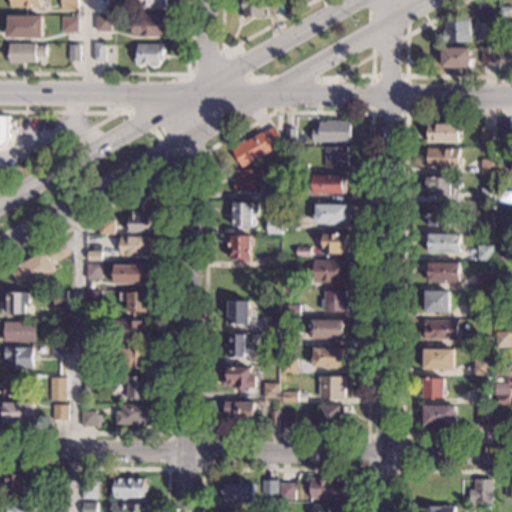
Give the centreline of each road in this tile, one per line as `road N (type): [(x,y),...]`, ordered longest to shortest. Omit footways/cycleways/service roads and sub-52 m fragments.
road 1 (residential): [(384,511),(392,0)]
road 2 (tertiary): [(511,96),(0,91)]
road 3 (residential): [(511,456),(0,452)]
road 4 (tertiary): [(0,241),(424,0)]
road 5 (tertiary): [(359,0),(0,208)]
road 6 (residential): [(171,111),(187,159),(188,511)]
